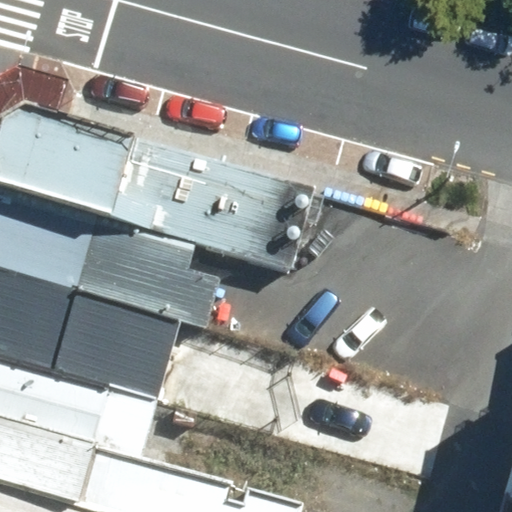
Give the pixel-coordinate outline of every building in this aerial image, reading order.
[(0,122),(0,194),(192,249),(288,274),(309,193),(24,110),(0,122)] [(185,274),(192,249),(0,194),(0,275),(173,326),(202,334),(215,283),(185,274)] [(0,362),(152,405),(173,326),(0,275),(0,362)] [(248,352),(210,339),(187,410),(225,423),(248,352)] [(0,424),(136,463),(152,405),(0,362),(0,424)] [(293,511),(295,505),(136,463),(0,424),(0,484),(99,511),(293,511)] [(99,511),(0,484),(0,511),(99,511)]
